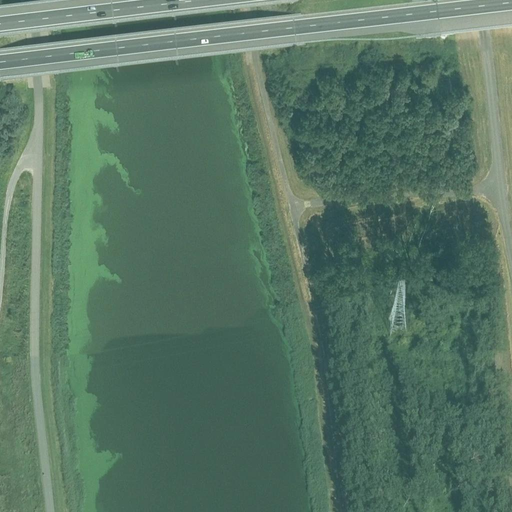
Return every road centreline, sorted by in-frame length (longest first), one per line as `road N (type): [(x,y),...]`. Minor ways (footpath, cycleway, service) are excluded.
road 1 (unclassified): [(343,511),(325,346),(291,206),(502,187)]
road 2 (motorway): [(0,63),(511,7)]
road 3 (unclassified): [(51,511),(36,329),(38,82),(30,0)]
road 4 (motorway): [(229,0),(0,25)]
